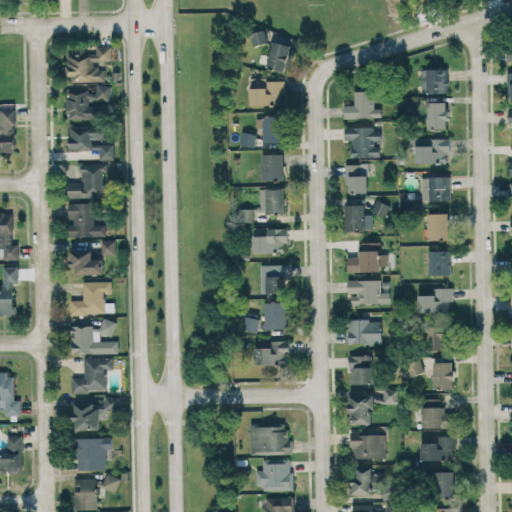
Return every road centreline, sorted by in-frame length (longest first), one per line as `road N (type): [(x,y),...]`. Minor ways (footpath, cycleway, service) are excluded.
road 1 (secondary): [(174,511),(161,0)]
road 2 (secondary): [(130,0),(140,511)]
road 3 (residential): [(474,21),(486,511)]
road 4 (residential): [(44,511),(35,25)]
road 5 (residential): [(322,511),(312,97),(320,75)]
road 6 (residential): [(320,75),(511,8)]
road 7 (residential): [(138,397),(320,395)]
road 8 (residential): [(162,23),(0,25)]
